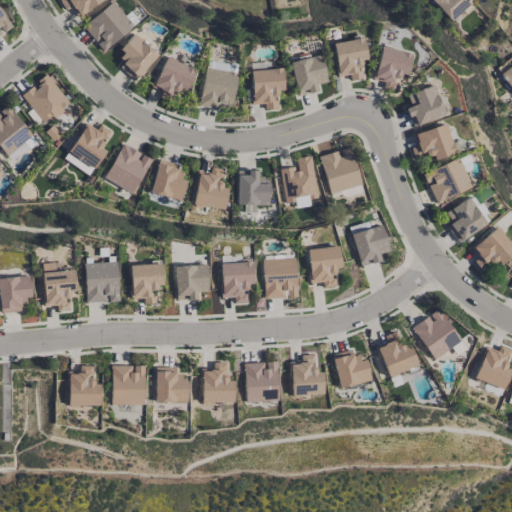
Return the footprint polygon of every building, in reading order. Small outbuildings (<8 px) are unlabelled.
[(102,0),(57,0),(64,10),(69,7),(75,17),(102,0)] [(429,0),(450,22),(469,3),(466,0),(429,0)] [(103,52),(132,25),(110,1),(81,27),(103,52)] [(0,34),(10,29),(0,11),(0,34)] [(156,55),(133,33),(117,50),(124,56),(116,65),(133,81),(156,55)] [(330,43),(336,77),(347,74),(348,81),(361,78),(360,71),(359,71),(357,61),(365,60),(361,37),(330,43)] [(404,80),(410,54),(379,47),(371,80),(383,82),(381,89),(394,91),(397,78),(404,80)] [(325,82),(319,55),(288,62),(296,94),(316,90),(315,85),(325,82)] [(183,93),(193,68),(162,57),(150,90),(168,97),(171,89),(183,93)] [(236,65),(208,60),(207,67),(235,72),(236,65)] [(511,90),(511,63),(499,74),(511,90)] [(235,73),(202,68),(197,106),(217,109),(217,104),(231,105),(235,73)] [(249,70),(251,104),(263,104),(263,110),(276,109),(275,101),(274,101),(274,91),(281,90),(280,69),(249,70)] [(19,96),(42,123),(50,116),(51,118),(68,104),(45,75),(19,96)] [(411,127),(443,115),(431,84),(405,95),(409,106),(404,109),(411,127)] [(0,150),(8,162),(35,142),(7,106),(0,111),(0,150)] [(104,151),(98,147),(108,132),(98,125),(95,130),(84,123),(62,158),(87,175),(104,151)] [(409,148),(413,158),(431,152),(433,160),(453,153),(443,123),(411,134),(415,146),(409,148)] [(150,159),(121,143),(102,178),(131,194),(150,159)] [(359,185),(348,147),(316,156),(327,194),(359,185)] [(278,168),(282,203),(293,202),(294,208),(309,206),(308,199),(315,198),(310,156),(293,158),(294,166),(278,168)] [(185,174),(175,171),(177,165),(157,159),(148,193),(178,201),(185,174)] [(433,203),(469,189),(458,159),(422,172),(433,203)] [(222,210),(226,188),(219,187),(222,170),(209,167),(208,173),(196,171),(191,204),(222,210)] [(256,171),(236,170),(235,205),(267,205),(268,177),(256,177),(256,171)] [(487,224),(469,196),(444,213),(450,223),(445,226),(456,243),(487,224)] [(359,267),(379,261),(377,254),(387,251),(380,225),(350,234),(359,267)] [(511,253),(511,248),(496,227),(468,247),(477,258),(472,262),(479,270),(491,260),(495,267),(511,253)] [(305,249),(308,283),(320,282),(321,288),(334,287),(333,278),(332,278),(331,269),(338,268),(337,247),(305,249)] [(260,259),(262,299),(295,297),(293,258),(260,259)] [(72,270),(61,270),(61,262),(40,263),(42,306),(54,305),(55,311),(68,311),(68,300),(68,291),(73,291),(72,270)] [(84,303),(116,302),(115,262),(83,263),(84,303)] [(250,262),(218,263),(219,298),(232,297),(232,303),(245,303),(245,294),(244,294),(244,284),(251,284),(250,262)] [(128,265),(130,298),(142,298),(142,304),(155,304),(154,294),(155,294),(155,285),(160,285),(159,264),(128,265)] [(175,300),(195,299),(195,292),(206,292),(205,264),(173,266),(175,300)] [(0,312),(19,312),(19,305),(28,304),(27,276),(0,277),(0,312)] [(410,327),(430,359),(458,342),(437,308),(426,315),(427,316),(410,327)] [(408,344),(400,347),(394,331),(382,336),(385,342),(374,346),(386,378),(416,366),(408,344)] [(501,389),(509,369),(503,367),(510,350),(498,346),(496,351),(485,346),(472,378),(501,389)] [(330,355),(339,389),(369,381),(364,359),(355,361),(352,349),(330,355)] [(321,394),(320,369),(308,370),(308,355),(299,355),(299,361),(288,362),(290,396),(321,394)] [(231,402),(231,381),(223,381),(223,370),(224,370),(224,362),(211,363),(211,369),(199,369),(200,403),(231,402)] [(276,401),(275,362),(242,363),(244,402),(276,401)] [(110,405),(142,404),(141,365),(109,366),(110,405)] [(97,384),(90,384),(90,375),(91,375),(91,366),(78,366),(78,372),(66,372),(66,406),(98,405),(97,384)] [(154,367),(153,402),(185,402),(185,377),(174,377),(174,368),(154,367)]
